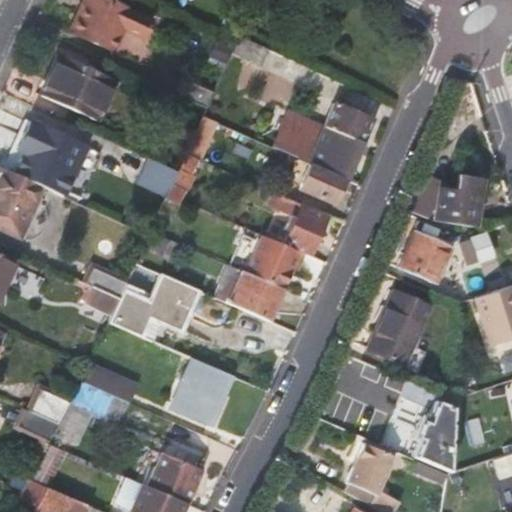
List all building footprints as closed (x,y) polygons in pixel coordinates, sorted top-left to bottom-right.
[(152,19),(113,0),(93,0),(87,13),(82,11),(73,31),(115,51),(124,31),(143,40),(152,19)] [(87,13),(93,0),(87,0),(82,11),(87,13)] [(96,120),(116,78),(62,54),(43,95),(96,120)] [(185,78),(177,95),(208,109),(215,93),(185,78)] [(275,148),(312,164),(349,180),(375,121),(338,104),(321,140),(285,125),(275,148)] [(204,117),(187,154),(196,158),(213,121),(204,117)] [(15,174),(43,187),(54,192),(77,142),(31,123),(18,150),(24,153),(15,174)] [(187,154),(179,171),(168,194),(179,199),(187,182),(201,182),(209,163),(196,158),(187,154)] [(350,189),(353,182),(349,180),(312,164),(301,189),(333,203),(340,184),(350,189)] [(15,174),(1,167),(0,168),(0,227),(19,237),(43,187),(15,174)] [(455,195),(438,192),(438,190),(437,189),(425,180),(421,184),(407,215),(426,222),(427,223),(431,213),(434,212),(433,224),(473,229),(481,182),(457,179),(455,195)] [(305,253),(309,255),(324,218),(301,208),(302,204),(296,201),(295,203),(287,200),(288,198),(275,192),(267,210),(288,218),(283,229),(289,232),(284,244),(300,251),(305,253)] [(179,199),(168,194),(166,200),(177,204),(179,199)] [(247,273),(284,289),(293,268),(300,251),(284,244),(263,235),(247,273)] [(396,270),(432,286),(449,252),(412,235),(396,270)] [(460,246),(465,262),(458,264),(470,303),(475,301),(491,296),(481,263),(493,259),(486,238),(460,246)] [(300,251),(293,268),(297,270),(305,253),(300,251)] [(0,295),(15,263),(0,256),(0,295)] [(93,268),(86,284),(120,300),(123,293),(128,283),(93,268)] [(228,302),(271,320),(284,289),(247,273),(242,271),(228,302)] [(120,300),(110,323),(142,337),(151,318),(182,333),(201,290),(164,274),(150,305),(123,293),(120,300)] [(475,301),(492,351),(511,344),(511,292),(511,289),(491,296),(475,301)] [(365,351),(401,368),(426,310),(391,295),(365,351)] [(210,426),(232,377),(193,360),(171,408),(210,426)] [(135,386),(90,365),(81,383),(128,403),(135,386)] [(81,383),(71,401),(66,410),(90,420),(92,415),(122,427),(132,405),(128,403),(81,383)] [(408,385),(404,396),(423,405),(428,394),(408,385)] [(41,387),(29,412),(58,425),(66,410),(71,401),(41,387)] [(418,441),(411,456),(447,472),(450,410),(435,404),(428,418),(422,415),(412,439),(418,441)] [(66,410),(58,425),(53,434),(79,445),(90,420),(66,410)] [(58,425),(29,412),(21,427),(49,440),(53,434),(58,425)] [(165,452),(206,470),(218,443),(177,425),(165,452)] [(59,448),(48,442),(46,445),(58,450),(59,448)] [(363,442),(344,482),(347,483),(344,491),(367,504),(371,495),(374,496),(376,491),(392,457),(363,442)] [(46,445),(36,464),(47,470),(58,450),(46,445)] [(203,475),(206,470),(165,452),(163,457),(203,475)] [(187,506),(188,506),(203,475),(163,457),(148,489),(187,506)] [(445,475),(416,463),(412,472),(441,484),(445,475)] [(27,480),(39,485),(47,470),(36,464),(27,480)] [(27,480),(18,497),(40,506),(37,511),(47,511),(49,510),(53,511),(101,511),(39,485),(27,480)] [(184,511),(187,506),(148,489),(144,487),(133,511),(184,511)] [(301,511),(303,511),(321,511),(330,497),(314,488),(301,511)] [(391,511),(397,503),(376,491),(374,496),(371,495),(367,504),(379,511),(391,511)]
